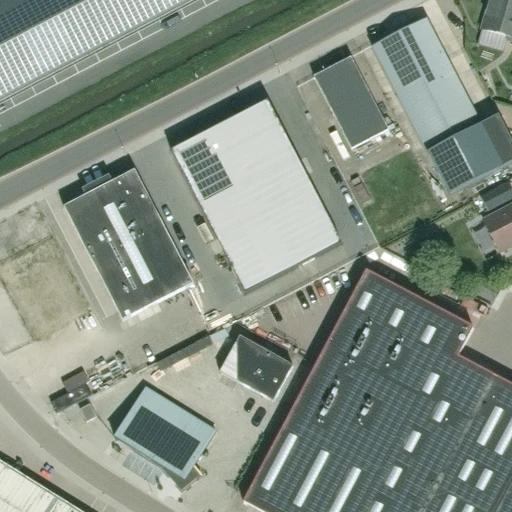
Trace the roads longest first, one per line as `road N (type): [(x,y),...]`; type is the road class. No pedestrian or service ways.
road 1 (unclassified): [(0,194),(374,0)]
road 2 (unclassified): [(0,396),(42,441),(151,511)]
